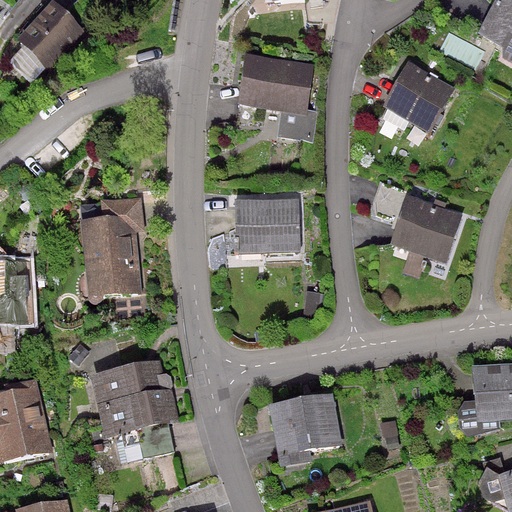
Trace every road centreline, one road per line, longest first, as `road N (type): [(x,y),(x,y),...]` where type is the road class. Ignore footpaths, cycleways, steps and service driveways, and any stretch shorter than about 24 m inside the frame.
road 1 (residential): [(349,40),(339,135),(342,248),(358,350)]
road 2 (residential): [(206,362),(187,253),(193,83)]
road 3 (residential): [(193,83),(123,85),(89,97),(0,159)]
road 4 (residential): [(252,511),(206,362)]
road 5 (residential): [(358,350),(281,365),(206,362)]
road 6 (residential): [(511,191),(495,221),(471,328)]
